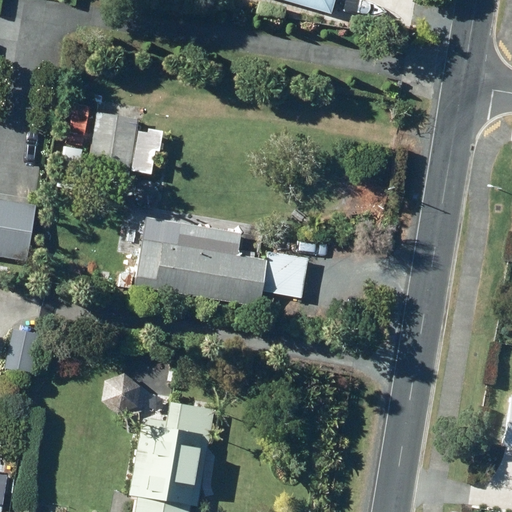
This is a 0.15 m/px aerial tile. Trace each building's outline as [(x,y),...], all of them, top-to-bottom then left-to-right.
[(272,0),(323,15),(327,0),(272,0)] [(84,146),(80,175),(120,181),(129,121),(88,115),(86,128),(71,126),(68,144),(84,146)] [(0,202),(0,258),(18,261),(26,206),(0,202)] [(227,258),(231,235),(172,224),(168,247),(135,241),(127,286),(251,308),(254,292),(293,299),(300,260),(262,253),(260,264),(227,258)] [(98,382),(95,402),(110,414),(129,407),(132,388),(117,375),(98,382)] [(120,496),(128,497),(126,511),(180,511),(182,506),(189,507),(204,411),(159,404),(155,429),(131,425),(120,496)]
